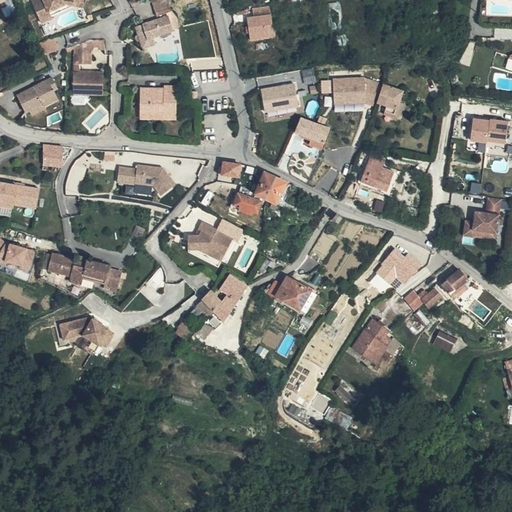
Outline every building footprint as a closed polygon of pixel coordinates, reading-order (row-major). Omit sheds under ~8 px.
[(35,0),(33,1),(42,23),(54,17),(53,14),(51,10),(65,3),(74,4),(74,0),(80,0),(85,0),(35,0)] [(51,10),(53,14),(74,4),(84,5),(85,0),(80,0),(74,0),(74,4),(65,3),(51,10)] [(163,0),(147,0),(150,8),(164,3),(163,0)] [(331,26),(342,26),(340,0),(329,1),(331,26)] [(164,3),(150,8),(154,19),(168,14),(164,3)] [(251,41),(270,38),(269,26),(273,25),(271,8),(254,10),(254,17),(248,18),(251,41)] [(165,18),(133,30),(141,51),(154,46),(151,39),(171,32),(165,18)] [(92,44),(89,45),(70,53),(70,98),(101,98),(101,76),(77,75),(78,68),(89,68),(89,58),(87,58),(92,52),(92,44)] [(51,45),(38,50),(43,62),(56,56),(51,45)] [(367,77),(336,78),(337,101),(366,100),(373,103),(381,82),(367,77)] [(23,118),(27,115),(41,109),(42,111),(56,104),(51,96),(56,93),(50,83),(14,101),(23,118)] [(301,105),(297,83),(264,88),(267,110),(301,105)] [(381,85),(376,102),(385,105),(400,110),(402,105),(396,103),(400,92),(381,85)] [(163,115),(163,121),(176,121),(177,90),(164,89),(164,92),(140,91),(139,114),(163,115)] [(400,110),(385,105),(381,115),(396,120),(400,110)] [(41,109),(27,115),(29,120),(43,113),(42,111),(41,109)] [(491,119),(474,117),(471,139),(488,140),(488,139),(507,141),(509,120),(491,118),(491,119)] [(298,120),(292,135),(298,137),(304,123),(298,120)] [(304,139),(309,125),(304,123),(298,137),(304,139)] [(304,147),(319,152),(327,131),(309,125),(304,139),(307,140),(304,147)] [(71,147),(45,143),(45,152),(67,154),(71,153),(71,147)] [(45,152),(44,163),(63,165),(63,158),(66,155),(67,154),(45,152)] [(391,163),(376,158),(370,175),(360,171),(355,185),(362,187),(363,184),(381,189),(391,163)] [(133,173),(116,171),(115,186),(132,188),(132,187),(151,188),(162,195),(176,183),(160,171),(134,169),(133,173)] [(238,187),(240,174),(223,172),(222,174),(218,174),(218,182),(222,182),(221,185),(238,187)] [(260,198),(264,200),(273,179),(263,174),(254,190),(253,192),(252,194),(260,198)] [(264,200),(280,207),(291,188),(287,186),(273,179),(264,200)] [(32,191),(29,190),(0,185),(0,207),(14,210),(15,207),(17,208),(20,208),(37,211),(40,192),(32,191)] [(249,198),(252,194),(253,192),(238,188),(235,194),(249,198)] [(255,214),(260,198),(252,194),(249,198),(235,194),(233,194),(228,207),(231,208),(232,206),(239,208),(238,211),(249,215),(250,212),(255,214)] [(502,198),(489,196),(486,211),(476,210),(473,228),(482,230),(481,236),(496,238),(502,198)] [(482,230),(473,228),(474,220),(467,219),(465,234),(481,236),(482,230)] [(218,227),(204,220),(200,228),(202,229),(200,234),(197,234),(189,234),(190,248),(200,247),(208,247),(215,251),(216,249),(226,253),(230,245),(227,244),(231,235),(217,229),(218,227)] [(340,226),(335,222),(332,226),(336,230),(340,226)] [(0,238),(0,270),(30,277),(36,246),(0,238)] [(224,259),(226,253),(216,249),(215,251),(208,247),(200,247),(224,259)] [(79,259),(79,258),(54,251),(50,268),(71,273),(72,278),(74,280),(78,281),(84,279),(85,276),(106,282),(106,284),(119,287),(124,271),(111,268),(111,264),(90,259),(88,259),(88,261),(79,259)] [(410,265),(405,260),(394,251),(382,266),(405,286),(421,267),(414,261),(410,265)] [(408,256),(405,260),(410,265),(414,261),(408,256)] [(274,263),(269,260),(262,273),(264,274),(269,267),(271,268),(274,263)] [(443,282),(449,292),(465,281),(469,278),(461,268),(443,282)] [(216,310),(213,314),(224,325),(233,309),(246,289),(228,278),(220,291),(224,295),(223,297),(225,299),(222,303),(221,304),(216,310)] [(282,291),(276,303),(284,307),(287,302),(303,310),(313,291),(314,289),(302,283),(301,285),(289,279),(282,291)] [(469,287),(465,281),(449,292),(454,298),(469,287)] [(436,286),(422,298),(430,307),(444,295),(436,286)] [(269,300),(276,303),(282,291),(276,287),(269,300)] [(413,289),(404,297),(416,309),(425,301),(413,289)] [(313,291),(303,310),(310,314),(319,295),(313,291)] [(202,304),(213,314),(216,310),(221,304),(208,294),(201,303),(202,304)] [(196,310),(208,321),(213,314),(202,304),(196,310)] [(233,309),(224,325),(227,328),(237,312),(233,309)] [(61,322),(64,338),(85,334),(84,335),(102,344),(103,342),(110,345),(116,332),(109,329),(110,327),(94,319),(93,316),(61,322)] [(386,352),(392,343),(384,338),(388,333),(371,323),(352,352),(376,367),(386,352)] [(195,334),(184,324),(178,332),(189,341),(195,334)] [(435,340),(453,348),(458,339),(440,330),(435,340)] [(451,353),(453,348),(435,340),(433,344),(451,353)] [(395,358),(402,347),(399,344),(393,341),(392,343),(386,352),(395,358)] [(359,402),(340,385),(335,390),(354,407),(359,402)] [(293,403),(290,408),(299,413),(302,408),(293,403)] [(334,406),(328,417),(344,425),(350,414),(334,406)]
